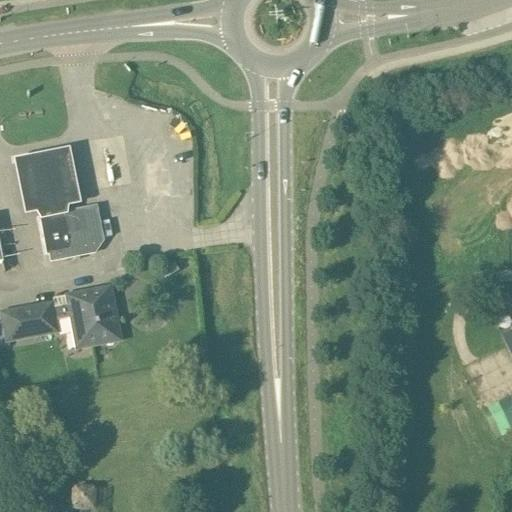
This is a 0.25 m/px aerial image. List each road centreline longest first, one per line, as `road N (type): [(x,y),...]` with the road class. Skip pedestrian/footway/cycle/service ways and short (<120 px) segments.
road 1 (secondary): [(278,413),(286,363),(286,96),(298,62)]
road 2 (secondary): [(257,63),(265,363),(278,413)]
road 3 (unclassified): [(0,43),(163,24),(231,26)]
road 4 (tertiary): [(323,19),(485,0)]
